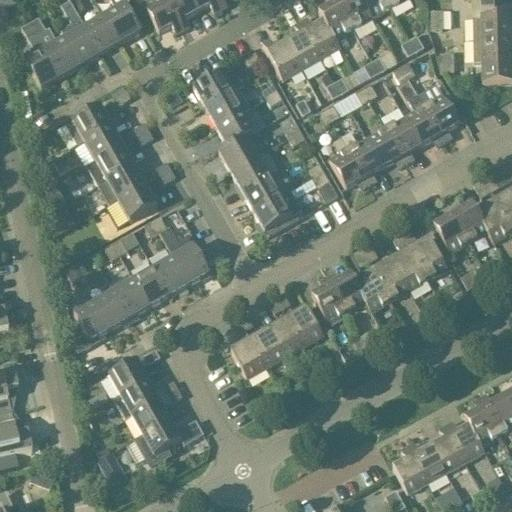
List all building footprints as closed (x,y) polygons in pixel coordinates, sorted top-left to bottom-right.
[(13,0),(0,0),(0,14),(16,4),(13,0)] [(104,22),(120,50),(140,38),(125,12),(129,10),(123,0),(111,0),(110,6),(116,15),(104,22)] [(175,40),(182,36),(162,0),(160,0),(142,10),(158,39),(171,32),(175,40)] [(186,0),(162,0),(182,36),(188,33),(184,25),(196,18),(186,0)] [(211,0),(186,0),(196,18),(209,11),(213,19),(220,16),(211,0)] [(211,0),(220,16),(226,12),(222,4),(229,0),(211,0)] [(318,17),(323,26),(335,46),(353,35),(333,0),(329,0),(326,2),(331,10),(318,17)] [(341,0),(333,0),(353,35),(372,25),(357,0),(348,0),(343,3),(341,0)] [(357,0),(372,25),(390,14),(382,0),(357,0)] [(382,0),(390,14),(409,3),(407,0),(382,0)] [(469,0),(470,4),(480,4),(480,25),(473,26),(473,68),(481,68),(481,90),(511,89),(511,2),(501,3),(500,0),(469,0)] [(78,1),(70,6),(77,18),(85,13),(78,1)] [(76,38),(64,45),(80,72),(100,61),(84,33),(69,7),(61,12),(76,38)] [(428,35),(442,35),(442,16),(428,16),(428,35)] [(104,22),(84,33),(100,61),(120,50),(104,22)] [(38,25),(30,30),(60,83),(80,72),(64,45),(58,48),(50,35),(45,38),(38,25)] [(306,25),(300,29),(320,65),(339,54),(335,46),(323,26),(310,34),(306,25)] [(298,41),(286,48),(302,76),(320,65),(300,29),(293,33),(298,41)] [(40,95),(60,83),(30,30),(22,35),(33,54),(21,61),(40,95)] [(408,46),(415,58),(424,53),(417,41),(408,46)] [(283,87),(302,76),(286,48),(273,55),(269,46),(262,50),(283,87)] [(408,62),(415,58),(408,46),(401,50),(408,62)] [(260,65),(255,58),(243,65),(248,72),(260,65)] [(440,77),(454,77),(453,58),(439,58),(440,77)] [(371,67),(378,79),(386,74),(379,62),(371,67)] [(370,83),(378,79),(371,67),(363,71),(370,83)] [(400,73),(407,85),(415,80),(409,68),(400,73)] [(399,89),(407,85),(400,73),(393,77),(399,89)] [(238,95),(238,96),(244,93),(238,83),(227,90),(220,78),(193,94),(204,114),(238,95)] [(333,88),(340,100),(349,95),(342,83),(333,88)] [(333,104),(340,100),(333,88),(326,92),(333,104)] [(261,96),(266,105),(278,98),(273,89),(261,96)] [(362,94),(369,106),(378,102),(371,89),(362,94)] [(362,110),(369,106),(362,94),(355,98),(362,110)] [(118,111),(131,103),(126,95),(113,103),(118,111)] [(238,96),(238,95),(204,114),(216,134),(249,114),(238,96)] [(278,98),(266,105),(270,112),(282,105),(278,98)] [(448,98),(442,101),(454,122),(455,123),(461,120),(448,98)] [(415,118),(404,124),(421,152),(433,145),(437,153),(444,149),(423,113),(416,101),(408,105),(415,118)] [(423,113),(444,149),(450,145),(446,138),(459,130),(455,123),(454,122),(442,101),(441,102),(441,103),(423,113)] [(302,121),(311,117),(304,104),(295,109),(302,121)] [(325,115),(332,127),(340,123),(333,110),(325,115)] [(69,156),(83,148),(111,132),(99,112),(57,136),(69,156)] [(216,134),(227,153),(227,154),(252,139),(253,140),(255,138),(244,119),(250,115),(249,114),(216,134)] [(324,131),(332,127),(325,115),(317,119),(324,131)] [(404,124),(386,134),(406,171),(413,167),(408,159),(421,152),(404,124)] [(132,135),(137,144),(149,137),(144,128),(132,135)] [(284,136),(289,144),(301,137),(296,128),(284,136)] [(83,148),(95,168),(122,152),(111,132),(83,148)] [(386,134),(367,145),(383,173),(395,166),(400,174),(406,171),(386,134)] [(149,137),(137,144),(141,151),(153,144),(149,137)] [(305,145),(301,137),(289,144),(293,152),(305,145)] [(263,159),(253,140),(252,139),(227,154),(227,153),(218,158),(230,178),(263,159)] [(349,139),(341,144),(369,192),(375,188),(371,180),(383,173),(367,145),(356,151),(349,139)] [(362,196),(369,192),(341,144),(333,148),(340,160),(330,166),(328,166),(345,195),(358,188),(362,196)] [(95,168),(106,187),(134,171),(122,152),(95,168)] [(264,160),(263,159),(230,178),(241,198),(275,179),(275,178),(268,182),(258,163),(264,160)] [(154,174),(159,183),(172,176),(166,167),(154,174)] [(307,175),(312,184),(324,177),(319,168),(307,175)] [(52,178),(50,169),(40,171),(42,181),(52,178)] [(106,187),(118,207),(145,191),(134,171),(106,187)] [(172,176),(159,183),(163,190),(176,183),(172,176)] [(324,177),(312,184),(316,192),(326,208),(338,201),(324,177)] [(286,199),(275,179),(241,198),(253,218),(286,199)] [(481,185),(490,199),(499,194),(490,180),(481,185)] [(312,184),(291,196),(295,204),(316,192),(312,184)] [(480,205),(490,199),(481,185),(472,190),(480,205)] [(157,211),(145,191),(118,207),(129,228),(157,211)] [(511,195),(494,206),(511,236),(511,195)] [(290,197),(286,199),(253,218),(264,238),(302,217),(290,197)] [(51,217),(67,208),(63,201),(49,209),(51,217)] [(511,236),(494,206),(475,217),(487,237),(486,238),(493,249),(494,248),(494,247),(511,236)] [(453,209),(447,213),(468,248),(486,238),(487,237),(475,217),(471,209),(458,217),(453,209)] [(64,232),(74,227),(67,212),(57,216),(64,232)] [(449,259),(468,248),(447,213),(441,216),(446,224),(433,231),(449,259)] [(152,227),(159,240),(168,234),(161,222),(152,227)] [(151,243),(159,240),(152,227),(145,231),(151,243)] [(406,228),(397,234),(405,247),(414,242),(406,228)] [(159,240),(173,264),(188,291),(209,279),(188,243),(178,248),(170,233),(168,234),(159,240)] [(396,253),(405,247),(397,234),(388,239),(396,253)] [(112,250),(119,262),(128,257),(121,244),(112,250)] [(409,255),(428,287),(446,277),(447,277),(448,277),(430,244),(409,255)] [(112,266),(119,262),(112,250),(105,254),(112,266)] [(369,250),(360,255),(368,269),(377,264),(369,250)] [(359,274),(368,269),(360,255),(351,260),(359,274)] [(409,255),(391,265),(409,297),(428,287),(409,255)] [(153,275),(169,302),(188,291),(173,264),(153,275)] [(391,265),(372,276),(390,308),(409,297),(391,265)] [(72,272),(79,284),(88,280),(81,267),(72,272)] [(488,267),(481,271),(488,283),(495,279),(488,267)] [(480,288),(488,283),(481,271),(473,276),(480,288)] [(72,289),(79,284),(72,272),(65,276),(72,289)] [(153,275),(133,286),(149,314),(169,302),(153,275)] [(372,276),(353,286),(365,308),(371,319),(372,319),(372,318),(390,308),(372,276)] [(109,290),(114,298),(129,325),(149,314),(133,286),(129,279),(109,290)] [(332,279),(326,283),(346,318),(365,308),(353,286),(350,279),(337,287),(332,279)] [(328,328),(346,318),(326,283),(319,286),(324,294),(311,302),(327,330),(328,329),(328,328)] [(114,298),(94,309),(109,336),(129,325),(114,298)] [(283,299),(275,304),(282,315),(290,311),(283,299)] [(274,320),(282,315),(275,304),(267,308),(274,320)] [(99,342),(109,336),(94,309),(73,320),(79,329),(71,334),(76,355),(78,359),(101,346),(99,342)] [(306,313),(287,324),(303,353),(322,342),(306,313)] [(0,314),(0,335),(8,334),(4,314),(0,314)] [(246,320),(237,324),(244,337),(253,332),(246,320)] [(237,341),(244,337),(237,324),(230,329),(237,341)] [(287,324),(268,335),(284,363),(303,353),(287,324)] [(268,335),(249,345),(266,374),(284,363),(268,335)] [(367,336),(359,341),(366,353),(374,348),(367,336)] [(358,357),(366,353),(359,341),(352,345),(358,357)] [(246,385),(266,374),(249,345),(230,356),(246,385)] [(148,370),(159,363),(155,354),(143,361),(148,370)] [(114,405),(147,386),(136,366),(108,381),(120,401),(113,405),(114,405)] [(0,419),(11,416),(6,395),(18,392),(13,372),(0,375),(0,419)] [(511,391),(511,394),(501,401),(511,420),(511,384),(509,386),(511,391)] [(159,406),(147,386),(114,405),(125,425),(159,406)] [(161,395),(166,402),(178,395),(173,387),(161,395)] [(178,395),(166,402),(170,410),(182,403),(178,395)] [(484,400),(478,404),(498,440),(511,432),(511,420),(501,401),(489,407),(484,400)] [(99,410),(95,402),(88,406),(92,413),(99,410)] [(463,422),(466,428),(472,439),(473,439),(480,450),(498,440),(478,404),(472,407),(476,415),(463,422)] [(136,445),(170,426),(159,406),(125,425),(125,426),(131,422),(142,441),(136,445)] [(16,438),(11,416),(0,419),(0,462),(32,455),(28,435),(16,438)] [(176,438),(170,426),(136,445),(151,472),(168,462),(165,456),(181,447),(184,452),(204,440),(196,427),(176,438)] [(450,427),(444,430),(464,467),(483,457),(480,450),(473,439),(472,439),(466,428),(454,435),(450,427)] [(442,442),(429,449),(445,478),(464,467),(444,430),(437,434),(442,442)] [(412,448),(406,451),(427,488),(445,478),(429,449),(417,456),(412,448)] [(407,499),(427,488),(406,451),(400,455),(404,463),(391,470),(407,499)] [(97,458),(100,464),(101,464),(109,459),(106,453),(97,458)] [(99,467),(104,476),(117,468),(116,467),(112,459),(110,460),(100,466),(99,467)] [(480,495),(486,506),(494,501),(488,490),(480,495)] [(385,501),(390,509),(401,503),(396,495),(385,501)] [(477,511),(486,506),(480,495),(471,499),(477,511)] [(0,511),(12,511),(7,498),(0,501),(0,511)] [(403,511),(406,511),(401,503),(390,509),(391,511),(403,511)] [(449,511),(450,511),(446,503),(438,507),(441,511),(449,511)]
